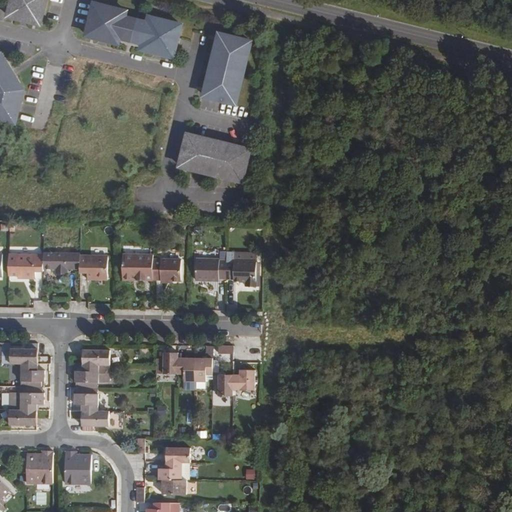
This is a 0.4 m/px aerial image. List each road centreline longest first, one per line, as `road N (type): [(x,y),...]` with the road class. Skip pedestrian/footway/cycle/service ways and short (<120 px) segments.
road 1 (secondary): [(511,59),(274,0)]
road 2 (residential): [(257,329),(59,326)]
road 3 (track): [(257,329),(295,338),(449,339)]
road 4 (unclassified): [(188,77),(59,45)]
road 5 (residential): [(127,511),(128,472),(120,457),(93,440),(58,439)]
